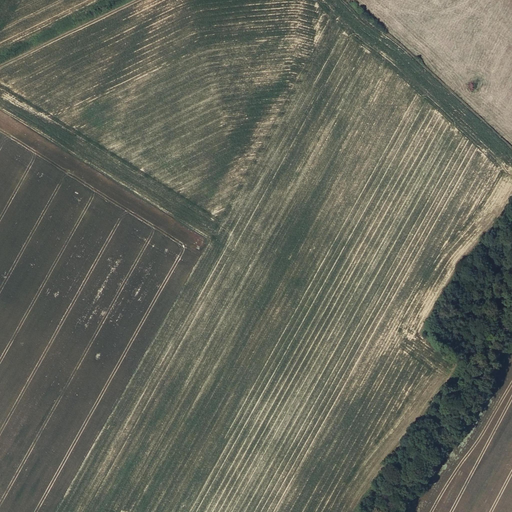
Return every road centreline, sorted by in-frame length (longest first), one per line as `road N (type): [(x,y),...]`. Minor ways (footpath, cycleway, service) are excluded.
road 1 (track): [(511,302),(467,390),(387,511)]
road 2 (track): [(0,62),(130,0)]
